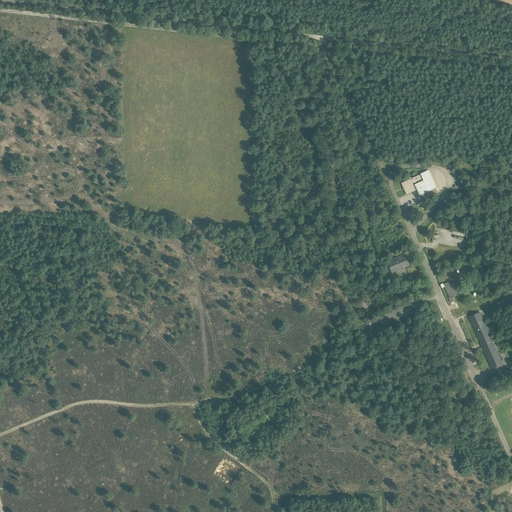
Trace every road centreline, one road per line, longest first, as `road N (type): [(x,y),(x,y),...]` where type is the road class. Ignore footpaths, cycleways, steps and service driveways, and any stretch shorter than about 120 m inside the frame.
road 1 (unclassified): [(0,0),(511,58)]
road 2 (track): [(0,437),(82,402),(242,398),(362,335)]
road 3 (track): [(511,67),(345,48),(331,58)]
road 4 (track): [(194,403),(216,444),(268,484),(273,511)]
